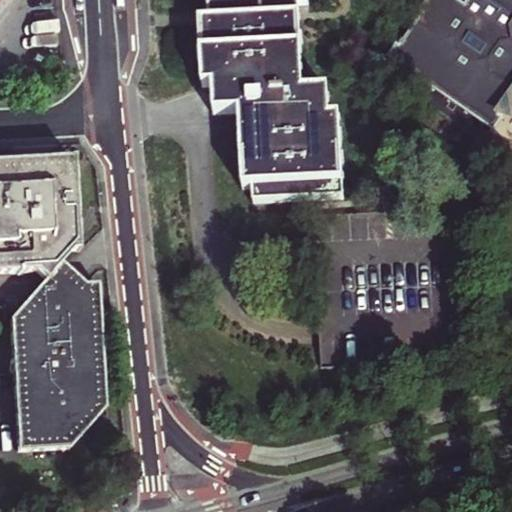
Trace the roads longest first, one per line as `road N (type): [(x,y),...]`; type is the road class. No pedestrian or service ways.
road 1 (tertiary): [(142,387),(107,115)]
road 2 (primary): [(511,425),(304,484)]
road 3 (tertiary): [(304,484),(269,485),(212,462),(164,425),(142,387)]
road 4 (primary): [(327,511),(511,456)]
road 5 (tertiary): [(157,511),(142,387)]
